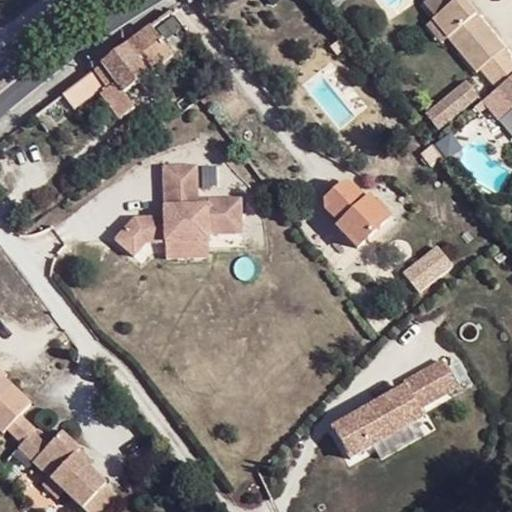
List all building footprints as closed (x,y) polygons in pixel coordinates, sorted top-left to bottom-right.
[(511,63),(502,52),(505,50),(463,0),(435,0),(426,8),(435,20),(434,20),(449,39),(478,73),(481,70),(511,105),(511,63)] [(443,44),(449,39),(434,20),(428,26),(443,44)] [(150,27),(94,71),(106,87),(108,90),(116,84),(124,94),(173,57),(150,27)] [(94,71),(77,86),(89,100),(106,87),(94,71)] [(77,86),(62,97),(74,111),(89,100),(77,86)] [(424,117),(436,132),(463,109),(451,94),(424,117)] [(62,97),(35,118),(46,132),(74,111),(62,97)] [(399,146),(386,156),(396,169),(409,158),(399,146)] [(242,238),(242,200),(198,200),(197,166),(160,167),(161,219),(120,219),(120,252),(163,251),(163,263),(209,263),(208,239),(242,238)] [(348,183),(324,207),(344,227),(341,230),(359,247),(389,219),(371,201),(368,204),(348,183)] [(417,297),(457,269),(451,260),(442,265),(439,261),(407,282),(417,297)] [(421,318),(414,309),(408,313),(415,322),(421,318)] [(443,361),(403,380),(418,412),(458,393),(443,361)] [(0,385),(5,381),(9,377),(0,369),(0,385)] [(31,406),(5,381),(0,385),(0,431),(3,435),(7,432),(21,416),(31,406)] [(343,464),(423,432),(407,393),(327,425),(343,464)] [(7,432),(22,446),(34,435),(37,431),(21,416),(7,432)] [(37,431),(34,435),(49,448),(55,442),(40,428),(37,431)] [(19,449),(53,481),(65,494),(85,511),(108,488),(88,469),(76,457),(81,452),(62,435),(55,442),(49,448),(34,435),(22,446),(19,449)] [(93,464),(81,452),(76,457),(88,469),(93,464)] [(65,494),(53,481),(46,489),(58,501),(65,494)] [(103,511),(118,498),(108,488),(85,511),(103,511)]
